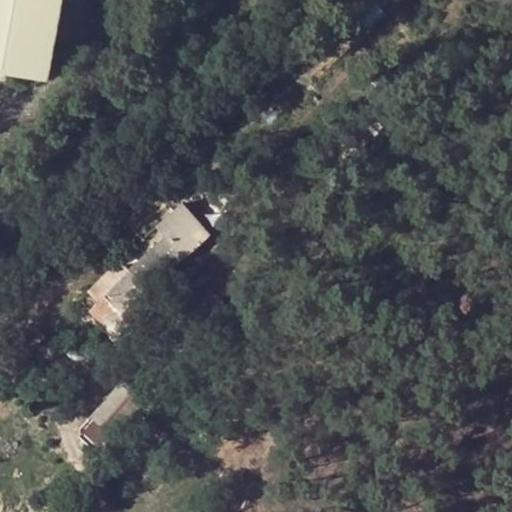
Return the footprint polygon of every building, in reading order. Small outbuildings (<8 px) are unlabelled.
[(0,0),(0,68),(52,79),(66,0),(0,0)] [(90,312),(119,340),(155,303),(146,294),(209,229),(179,201),(157,223),(167,233),(130,270),(120,260),(90,291),(100,301),(90,312)] [(223,302),(207,284),(181,307),(197,325),(223,302)] [(36,327),(25,336),(34,346),(45,336),(36,327)] [(116,435),(146,400),(125,381),(94,416),(116,435)] [(169,433),(149,415),(139,425),(160,443),(169,433)]
